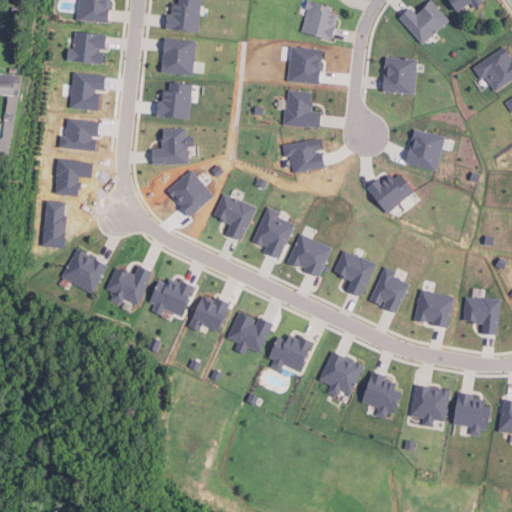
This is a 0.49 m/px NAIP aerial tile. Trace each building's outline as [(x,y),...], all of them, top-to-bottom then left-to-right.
[(76,18),(77,0),(109,0),(107,21),(76,18)] [(200,0),(197,31),(165,27),(167,13),(170,13),(171,0),(177,1),(177,0),(200,0)] [(342,6),(310,0),(303,31),(336,37),(342,6)] [(430,0),(448,19),(422,43),(398,16),(409,5),(416,13),(430,0)] [(445,0),(452,12),(476,0),(445,0)] [(102,63),(66,59),(67,47),(73,48),(75,30),(106,33),(105,48),(100,47),(99,50),(103,51),(102,63)] [(196,39),(192,74),(160,71),(164,36),(196,39)] [(321,46),(318,80),(289,78),(292,43),(321,46)] [(511,77),(495,89),(485,74),(481,77),(473,66),(504,45),(511,57),(511,77)] [(417,58),(414,92),(382,90),(385,55),(417,58)] [(265,72),(265,63),(258,63),(257,72),(265,72)] [(104,72),(74,69),(71,105),(94,107),(96,86),(102,87),(104,72)] [(0,94),(5,95),(0,137),(0,145),(10,147),(17,76),(0,74),(0,94)] [(188,114),(189,82),(169,81),(168,86),(162,86),(161,94),(155,94),(154,112),(188,114)] [(318,126),(283,122),(287,88),(312,90),(310,110),(320,111),(318,126)] [(511,95),(503,100),(510,112),(511,110),(511,95)] [(262,111),(261,102),(254,103),(255,112),(262,111)] [(97,118),(67,115),(66,130),(60,130),(59,145),(91,148),(92,135),(96,135),(97,118)] [(188,162),(187,146),(194,145),(193,135),(186,136),(186,126),(160,128),(161,146),(151,147),(152,163),(188,162)] [(436,169),(445,136),(415,127),(406,161),(436,169)] [(325,165),(322,151),(316,152),(315,149),(321,148),(318,137),(282,144),(285,156),(290,155),(293,172),(325,165)] [(57,154),(55,191),(77,193),(78,173),(89,174),(90,157),(57,154)] [(222,169),(216,174),(212,169),(219,163),(222,169)] [(214,191),(187,213),(165,187),(191,165),(214,191)] [(477,182),(480,173),(472,170),(469,179),(477,182)] [(414,190),(387,212),(367,187),(378,179),(380,181),(389,174),(392,178),(400,172),(414,190)] [(264,187),(267,179),(259,176),(256,184),(264,187)] [(240,239),(225,233),(230,224),(220,219),(220,217),(213,214),(223,193),(239,200),(240,198),(255,206),(240,239)] [(45,197),(40,244),(62,245),(65,210),(61,210),(62,198),(45,197)] [(294,223),(278,257),(264,251),(266,245),(252,239),(268,205),(280,211),(278,216),(294,223)] [(332,246),(300,232),(287,261),(299,267),(300,264),(305,267),(304,269),(318,276),(332,246)] [(107,264),(77,247),(61,275),(91,292),(107,264)] [(374,263),(360,296),(346,289),(350,280),(340,276),(341,273),(334,270),(343,249),(374,263)] [(507,260),(502,265),(497,259),(502,254),(507,260)] [(116,267),(106,287),(114,291),(110,298),(121,302),(123,297),(137,303),(153,270),(138,264),(134,272),(124,268),(123,270),(116,267)] [(384,265),(368,299),(380,304),(382,299),(385,300),(383,306),(395,312),(409,283),(394,276),(396,271),(384,265)] [(179,282),(169,277),(166,283),(159,280),(149,300),(155,303),(152,309),(161,313),(164,307),(180,315),(194,286),(180,279),(179,282)] [(453,296),(447,326),(432,323),(433,321),(427,319),(426,321),(414,319),(421,289),(453,296)] [(228,302),(216,329),(202,323),(198,331),(187,325),(201,293),(215,299),(216,297),(228,302)] [(499,298),(496,333),(482,332),(483,322),(471,321),(471,319),(463,319),(465,295),(499,298)] [(272,322),(259,351),(248,345),(244,353),(234,348),(238,341),(227,336),(239,311),(255,318),(253,322),(255,323),(259,316),(272,322)] [(313,341),(300,370),(284,362),(281,370),(271,365),(274,359),(268,356),(278,336),(284,338),(286,333),(298,339),(300,335),(313,341)] [(160,341),(157,350),(147,346),(151,337),(160,341)] [(363,365),(350,393),(340,389),(337,396),(327,391),(330,384),(319,379),(332,350),(363,365)] [(200,361),(197,369),(189,366),(192,358),(200,361)] [(221,372),(218,380),(210,376),(214,368),(221,372)] [(400,390),(393,411),(387,409),(385,416),(377,413),(380,406),(361,400),(372,369),(387,374),(386,377),(396,381),(394,388),(400,390)] [(416,383),(410,415),(423,417),(422,424),(433,426),(434,419),(445,420),(450,389),(416,383)] [(458,390),(452,423),(470,427),(469,433),(480,435),(481,428),(486,429),(490,407),(482,405),(483,399),(472,397),(472,393),(458,390)] [(258,396),(254,403),(246,399),(250,392),(258,396)] [(511,433),(497,431),(503,397),(511,398),(511,433)] [(415,440),(413,449),(404,448),(406,439),(415,440)]
